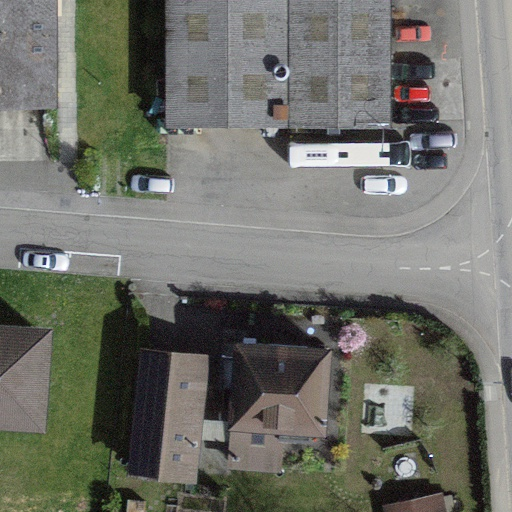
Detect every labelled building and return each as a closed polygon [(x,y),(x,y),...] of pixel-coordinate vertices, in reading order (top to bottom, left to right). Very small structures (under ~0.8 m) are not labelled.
[(69,0),(0,0),(0,117),(70,117),(69,0)] [(397,135),(397,0),(175,0),(176,135),(397,135)] [(48,340),(0,336),(0,437),(41,440),(48,340)] [(342,362),(249,354),(242,441),(335,448),(342,362)] [(213,367),(150,360),(138,484),(201,490),(213,367)]
